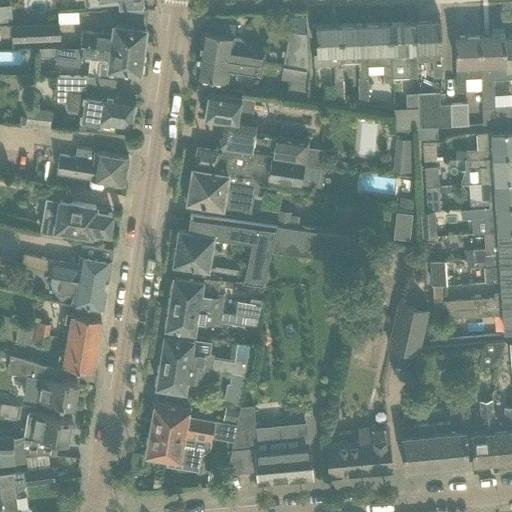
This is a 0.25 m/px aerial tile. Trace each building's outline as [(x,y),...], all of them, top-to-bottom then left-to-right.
[(99,0),(100,5),(118,3),(118,9),(128,9),(143,8),(141,0),(99,0)] [(442,75),(441,41),(440,21),(415,22),(416,50),(417,61),(433,60),(433,75),(442,75)] [(60,39),(59,22),(11,24),(12,41),(60,39)] [(416,50),(415,22),(390,23),(391,51),(392,51),(393,77),(417,76),(417,61),(416,50)] [(366,52),(365,23),(340,24),(342,52),(361,52),(361,59),(358,59),(360,95),(369,95),(368,78),(367,65),(367,52),(366,52)] [(391,51),(390,23),(365,23),(366,52),(367,52),(367,65),(383,64),(384,77),(393,77),(392,51),(391,51)] [(143,50),(145,28),(113,24),(112,34),(82,30),(80,42),(143,50)] [(316,54),(314,54),(314,66),(334,65),(334,79),(335,99),(344,101),(343,79),(342,52),(340,24),(315,25),(315,34),(316,54)] [(239,37),(233,36),(202,31),(199,53),(262,63),(264,52),(243,49),(244,43),(239,37)] [(309,69),(307,33),(289,32),(283,65),(293,67),(307,69),(309,69)] [(511,39),(505,40),(505,34),(480,35),(481,63),(480,63),(481,77),(481,89),(483,89),(484,123),(511,121),(511,104),(495,106),(493,79),(511,78),(511,39)] [(481,63),(480,35),(454,36),(455,90),(466,90),(465,78),(481,77),(480,63),(481,63)] [(140,72),(143,50),(80,42),(80,47),(57,48),(55,62),(80,65),(81,54),(109,58),(108,68),(120,69),(140,72)] [(260,74),(262,63),(199,53),(195,75),(226,80),(228,69),(260,74)] [(304,83),(307,69),(293,67),(283,65),(280,79),(304,83)] [(113,78),(99,75),(57,75),(53,99),(66,101),(66,105),(69,109),(83,111),(81,123),(93,126),(113,129),(114,123),(130,125),(134,99),(111,95),(113,78)] [(450,105),(450,103),(440,103),(440,91),(417,92),(418,106),(419,128),(438,127),(438,126),(451,126),(450,105)] [(209,92),(204,119),(221,122),(220,127),(216,149),(231,152),(231,149),(251,152),(274,155),(273,158),(304,162),(308,140),(277,135),(262,132),(262,133),(254,132),(257,119),(251,119),(254,99),(241,97),(229,95),(209,92)] [(468,103),(450,105),(451,126),(469,125),(468,103)] [(419,128),(418,106),(407,107),(407,113),(394,114),(394,129),(416,128),(419,128)] [(438,127),(419,128),(416,128),(416,138),(438,137),(438,127)] [(511,154),(511,129),(500,130),(476,132),(477,148),(466,149),(467,158),(511,154)] [(407,169),(408,138),(399,138),(398,168),(407,169)] [(197,145),(191,178),(202,180),(204,169),(216,171),(217,164),(236,168),(235,173),(236,174),(235,175),(252,177),(253,169),(269,171),(268,178),(301,183),(304,162),(273,158),(274,155),(251,152),(231,149),(231,152),(216,149),(197,145)] [(128,155),(108,152),(94,149),(77,146),(76,157),(59,154),(56,172),(90,177),(89,183),(91,187),(99,188),(102,186),(103,180),(124,183),(128,155)] [(511,179),(511,154),(467,158),(467,167),(480,166),(481,182),(511,179)] [(191,178),(187,200),(207,204),(231,207),(250,210),(255,180),(252,177),(235,175),(236,174),(235,173),(236,168),(217,164),(216,171),(204,169),(202,180),(191,178)] [(424,167),(426,186),(439,185),(438,166),(424,167)] [(511,204),(511,179),(481,182),(482,198),(470,199),(470,207),(511,204)] [(441,210),(439,185),(426,186),(428,211),(441,210)] [(107,209),(95,207),(95,205),(59,199),(56,217),(43,215),(41,231),(61,234),(62,229),(87,233),(86,235),(98,237),(99,230),(109,232),(112,212),(106,211),(107,209)] [(511,204),(470,207),(461,208),(461,217),(483,216),(484,231),(511,229),(511,204)] [(279,210),(278,221),(291,223),(292,218),(292,215),(293,212),(279,210)] [(397,210),(394,235),(410,237),(412,211),(397,210)] [(441,210),(428,211),(421,212),(422,235),(442,234),(441,210)] [(179,229),(173,262),(189,265),(192,273),(204,275),(208,268),(237,272),(240,257),(231,256),(233,240),(251,243),(243,282),(264,285),(271,251),(276,227),(246,222),(210,216),(190,213),(187,230),(179,229)] [(276,227),(271,251),(359,263),(362,239),(276,227)] [(511,254),(511,229),(484,231),(486,247),(466,249),(467,257),(511,254)] [(400,243),(375,239),(373,247),(399,251),(400,243)] [(24,252),(21,264),(51,272),(51,273),(107,282),(111,259),(79,253),(77,264),(53,260),(24,252)] [(511,279),(511,254),(467,257),(468,266),(484,265),(485,281),(501,280),(511,279)] [(431,280),(433,284),(442,284),(446,284),(444,259),(430,260),(431,280)] [(50,275),(44,279),(48,284),(48,286),(50,287),(59,298),(60,299),(61,299),(62,299),(68,294),(71,298),(71,301),(83,303),(103,306),(107,282),(51,273),(50,275)] [(202,291),(204,280),(194,279),(174,275),(170,301),(221,309),(223,295),(202,291)] [(511,303),(511,279),(501,280),(502,299),(495,300),(495,296),(476,297),(442,300),(442,284),(433,284),(433,285),(434,309),(511,303)] [(238,300),(236,311),(245,313),(259,315),(262,300),(251,298),(250,302),(238,300)] [(218,323),(221,309),(170,301),(166,326),(185,330),(196,331),(197,320),(218,323)] [(418,354),(429,308),(398,301),(387,346),(418,354)] [(434,310),(430,323),(458,321),(458,317),(503,314),(504,330),(511,329),(511,303),(434,309),(434,310)] [(97,343),(101,317),(66,311),(64,321),(70,322),(67,338),(97,343)] [(37,320),(33,344),(47,346),(50,322),(37,320)] [(15,339),(32,342),(34,325),(18,323),(15,339)] [(194,339),(184,337),(164,334),(160,360),(211,368),(213,353),(192,350),(194,339)] [(92,369),(97,343),(67,338),(65,353),(59,352),(57,362),(72,365),(92,369)] [(503,340),(485,342),(483,349),(481,359),(480,359),(478,365),(498,364),(503,340)] [(483,349),(473,346),(470,356),(480,359),(481,359),(483,349)] [(78,383),(58,379),(36,376),(39,362),(10,353),(7,372),(28,375),(26,382),(29,382),(26,398),(36,400),(73,406),(78,383)] [(209,382),(211,368),(160,360),(156,385),(176,388),(186,390),(188,378),(209,382)] [(229,383),(229,386),(241,388),(244,373),(232,371),(229,383)] [(473,386),(462,383),(459,393),(470,396),(473,386)] [(494,431),(492,408),(491,398),(480,399),(484,432),(470,433),(471,443),(472,463),(496,460),(494,431)] [(214,419),(194,416),(187,415),(189,406),(155,400),(150,428),(183,434),(183,435),(191,436),(211,439),(214,419)] [(466,443),(465,429),(470,429),(468,400),(449,402),(450,421),(400,426),(402,449),(404,469),(468,463),(466,443)] [(257,446),(253,405),(240,405),(231,448),(257,446)] [(511,458),(511,405),(506,406),(504,407),(506,430),(494,431),(496,460),(511,458)] [(72,441),(74,427),(70,426),(72,418),(28,410),(24,435),(67,442),(68,440),(72,441)] [(391,470),(389,450),(387,423),(357,426),(358,440),(326,443),(329,476),(391,470)] [(188,451),(191,436),(183,435),(183,434),(150,428),(146,453),(167,457),(166,464),(198,469),(201,453),(188,451)] [(0,436),(0,453),(13,454),(13,437),(0,436)] [(312,478),(310,458),(310,445),(255,450),(256,463),(258,483),(312,478)] [(54,480),(53,467),(25,470),(27,484),(54,480)] [(18,510),(13,472),(0,473),(0,511),(2,511),(3,511),(18,510)]
